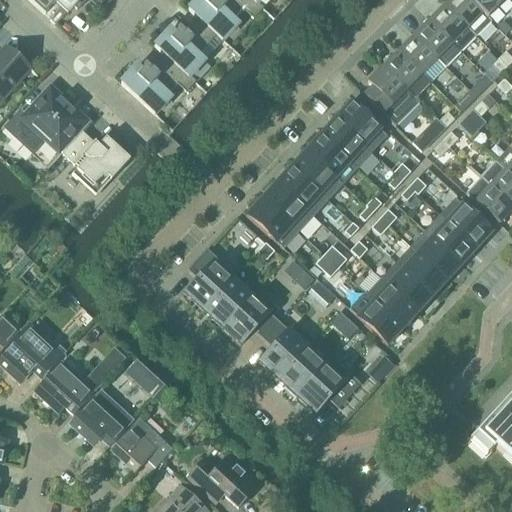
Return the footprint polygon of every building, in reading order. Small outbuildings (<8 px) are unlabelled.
[(25,0),(44,17),(55,5),(66,15),(73,8),(76,12),(86,1),(84,0),(25,0)] [(249,0),(198,0),(187,12),(196,20),(215,37),(221,43),(237,25),(235,23),(244,13),(253,21),(262,10),(256,5),(255,6),(249,0)] [(483,15),(468,0),(450,0),(444,7),(476,38),(476,39),(491,24),(487,20),(482,15),(483,15)] [(468,0),(483,15),(482,15),(487,20),(507,0),(508,0),(509,1),(510,0),(468,0)] [(429,22),(460,53),(461,54),(476,38),(444,7),(429,22)] [(196,20),(184,34),(177,28),(172,33),(170,31),(154,49),(162,57),(163,56),(188,79),(189,78),(204,62),(197,56),(215,37),(196,20)] [(461,54),(460,53),(429,22),(414,37),(446,69),(461,54)] [(446,69),(414,37),(398,53),(430,85),(446,69)] [(0,103),(29,71),(36,78),(37,78),(5,48),(0,53),(0,103)] [(430,85),(398,53),(383,69),(413,97),(415,100),(430,85)] [(498,61),(507,69),(511,63),(511,60),(505,53),(498,61)] [(153,117),(154,116),(170,99),(167,96),(176,86),(185,95),(195,84),(189,78),(188,79),(163,56),(162,57),(150,71),(143,65),(139,70),(136,68),(120,86),(153,117)] [(507,69),(498,61),(491,68),(500,76),(507,69)] [(363,97),(388,122),(395,129),(420,104),(415,100),(413,97),(383,69),(367,84),(372,88),(363,97)] [(484,77),(469,93),(476,100),(491,84),(484,77)] [(505,96),(511,89),(504,81),(497,88),(505,96)] [(462,114),(468,108),(476,100),(469,93),(454,107),(462,114)] [(488,97),(481,103),(472,112),(480,119),(495,104),(488,97)] [(45,143),(58,155),(84,127),(80,124),(83,121),(60,99),(50,109),(40,100),(24,117),(20,113),(4,130),(32,156),(45,143)] [(349,105),(335,121),(371,154),(386,138),(349,105)] [(480,119),(472,112),(464,121),(471,128),(480,119)] [(439,123),(446,130),(454,122),(447,115),(439,123)] [(371,154),(335,121),(320,137),(357,171),(371,154)] [(446,130),(439,123),(422,140),(429,147),(446,130)] [(442,143),(449,150),(457,141),(450,134),(442,143)] [(72,177),(91,195),(107,178),(110,182),(129,162),(105,140),(97,149),(81,135),(61,156),(74,168),(74,167),(78,170),(72,177)] [(357,171),(320,137),(305,153),(342,187),(357,171)] [(449,150),(442,143),(433,151),(441,158),(449,150)] [(511,148),(510,147),(495,163),(511,178),(511,148)] [(342,187),(305,153),(290,169),(327,203),(342,187)] [(511,178),(495,163),(480,179),(511,207),(511,178)] [(393,175),(396,178),(402,183),(410,174),(401,166),(393,175)] [(327,203),(290,169),(275,185),(312,219),(327,203)] [(393,192),(402,183),(396,178),(388,187),(393,192)] [(465,195),(499,226),(511,211),(511,207),(480,179),(465,195)] [(416,180),(408,189),(414,195),(417,197),(425,188),(416,180)] [(312,219),(275,185),(261,201),(297,235),(312,219)] [(406,203),(414,195),(408,189),(400,198),(406,203)] [(297,235),(261,201),(246,217),(283,251),(297,235)] [(374,201),(366,210),(372,215),(380,206),(374,201)] [(439,217),(446,223),(484,259),(499,243),(454,201),(439,217)] [(364,224),(372,215),(366,210),(358,218),(364,224)] [(396,220),(387,212),(379,221),(387,229),(396,220)] [(387,229),(379,221),(371,230),(379,238),(387,229)] [(484,259),(446,223),(431,239),(470,275),(484,259)] [(344,234),(350,239),(358,231),(352,225),(344,234)] [(470,275),(431,239),(416,255),(455,291),(470,275)] [(366,252),(357,244),(349,253),(358,261),(366,252)] [(265,245),(257,254),(265,262),(273,253),(265,245)] [(455,291),(416,255),(409,249),(394,265),(440,307),(455,291)] [(231,281),(232,282),(235,278),(206,251),(187,272),(196,281),(184,295),(202,312),(231,281)] [(331,266),(338,259),(331,252),(324,259),(331,266)] [(306,288),(315,276),(287,256),(279,268),(306,288)] [(324,273),(331,266),(324,259),(317,267),(324,273)] [(345,265),(338,259),(331,266),(338,273),(345,265)] [(440,307),(394,265),(380,281),(425,323),(440,307)] [(332,280),(338,273),(331,266),(324,273),(332,280)] [(221,329),(250,298),(232,282),(231,281),(202,312),(221,329)] [(425,323),(380,281),(365,297),(410,339),(425,323)] [(327,306),(335,293),(316,282),(309,295),(327,306)] [(410,339),(365,297),(363,295),(348,312),(395,355),(410,339)] [(262,342),(278,324),(250,298),(221,329),(240,347),(253,333),(262,342)] [(330,326),(347,341),(357,331),(340,315),(330,326)] [(0,355),(18,336),(1,321),(0,322),(0,355)] [(277,382),(313,343),(294,325),(287,332),(278,324),(262,342),(271,350),(258,364),(277,382)] [(48,373),(66,355),(56,345),(52,350),(30,329),(0,361),(0,367),(20,386),(40,365),(48,373)] [(296,399),(331,360),(313,343),(277,382),(296,399)] [(139,359),(127,371),(153,396),(165,384),(139,359)] [(360,386),(331,360),(296,399),(315,416),(327,402),(337,411),(360,386)] [(95,375),(84,387),(61,366),(35,394),(58,416),(64,409),(73,418),(105,384),(95,375)] [(112,446),(127,431),(133,424),(102,394),(71,427),(93,448),(103,437),(112,446)] [(511,396),(468,445),(485,461),(495,450),(511,465),(511,396)] [(154,470),(171,452),(139,423),(111,453),(135,475),(146,463),(154,470)] [(237,511),(259,487),(227,457),(216,470),(205,460),(186,480),(202,495),(211,486),(237,511)] [(164,465),(157,472),(170,484),(177,476),(164,465)] [(203,511),(179,488),(169,498),(172,501),(160,511),(203,511)]
